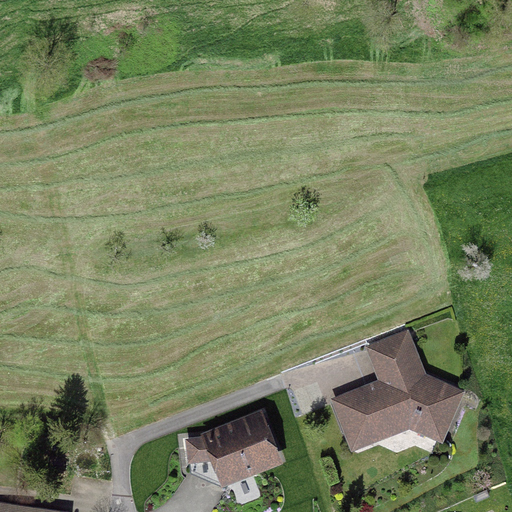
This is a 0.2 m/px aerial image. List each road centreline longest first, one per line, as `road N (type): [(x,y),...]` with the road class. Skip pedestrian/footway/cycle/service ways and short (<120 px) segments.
road 1 (track): [(108,426),(35,123)]
road 2 (track): [(123,464),(108,426),(0,415)]
